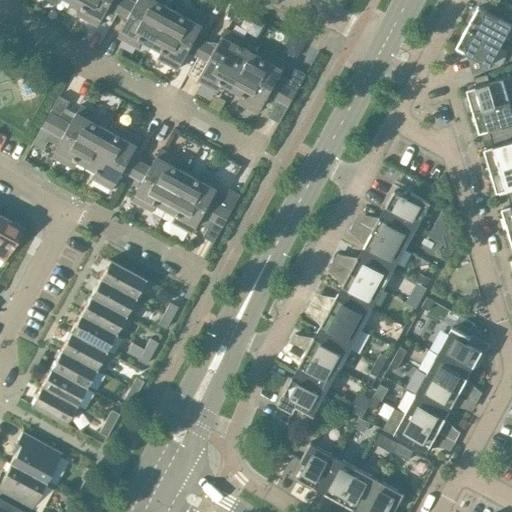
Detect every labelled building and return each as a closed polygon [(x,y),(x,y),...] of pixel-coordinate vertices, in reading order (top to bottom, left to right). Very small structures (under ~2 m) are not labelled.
[(118,12),(122,5),(112,0),(72,0),(72,1),(81,7),(77,14),(98,25),(108,7),(118,12)] [(124,0),(122,5),(162,27),(172,9),(162,3),(164,0),(137,0),(136,3),(129,0),(124,0)] [(152,45),(162,27),(122,5),(118,12),(128,17),(118,36),(138,47),(142,40),(152,45)] [(162,27),(202,49),(206,42),(196,36),(206,18),(186,6),(182,14),(172,9),(162,27)] [(467,26),(501,44),(511,25),(499,18),(487,11),(478,7),(467,26)] [(466,51),(472,74),(487,70),(501,44),(467,26),(456,46),(466,51)] [(198,56),(202,49),(162,27),(152,45),(162,50),(158,58),(178,69),(188,50),(198,56)] [(202,49),(242,71),(252,52),(242,47),(246,40),(226,28),(216,47),(206,42),(202,49)] [(232,89),(242,71),(202,49),(198,56),(208,61),(198,80),(218,91),(222,83),(232,89)] [(242,71),(292,98),(306,74),(295,68),(289,78),(280,73),(286,61),(266,50),(262,58),(252,52),(242,71)] [(268,117),(279,123),(292,98),(242,71),(232,89),(242,94),(238,102),(258,113),(265,100),(275,105),(268,117)] [(467,89),(473,110),(511,98),(511,75),(490,82),(487,74),(474,78),(476,86),(467,89)] [(46,119),(96,147),(106,129),(97,123),(101,116),(80,105),(74,117),(64,112),(70,101),(59,95),(46,119)] [(489,129),(491,137),(511,131),(511,98),(473,110),(479,132),(489,129)] [(86,165),(96,147),(46,119),(33,143),(43,149),(48,141),(58,146),(52,156),(73,167),(77,160),(86,165)] [(96,147),(136,169),(140,162),(130,156),(141,138),(120,126),(116,134),(106,129),(96,147)] [(484,148),(490,170),(511,163),(511,131),(491,137),(493,145),(484,148)] [(133,176),(136,169),(96,147),(86,165),(96,170),(92,178),(113,189),(123,170),(133,176)] [(136,169),(176,190),(186,172),(177,167),(181,159),(160,148),(150,167),(140,162),(136,169)] [(506,189),(509,197),(511,195),(511,163),(490,170),(497,191),(506,189)] [(166,209),(176,190),(136,169),(133,176),(142,181),(132,200),(153,211),(157,203),(166,209)] [(176,190),(227,218),(240,194),(229,188),(225,195),(216,190),(221,181),(200,170),(196,178),(186,172),(176,190)] [(383,211),(416,229),(430,202),(412,192),(409,197),(394,189),(383,211)] [(203,236),(214,242),(227,218),(176,190),(166,209),(176,214),(172,221),(192,233),(198,222),(208,227),(203,236)] [(508,229),(511,228),(511,195),(509,197),(511,205),(502,208),(508,229)] [(372,231),(405,249),(416,229),(383,211),(372,231)] [(0,221),(0,258),(3,261),(22,227),(2,217),(0,221)] [(361,251),(394,269),(405,249),(372,231),(361,251)] [(446,245),(453,249),(454,246),(450,232),(443,234),(446,245)] [(440,255),(447,259),(453,249),(446,245),(440,255)] [(350,271),(383,289),(394,269),(361,251),(350,271)] [(99,278),(134,297),(144,279),(109,259),(99,278)] [(339,291),(372,309),(383,289),(350,271),(339,291)] [(89,296),(124,315),(134,297),(99,278),(89,296)] [(328,311),(361,329),(372,309),(339,291),(328,311)] [(79,314),(114,333),(124,315),(89,296),(79,314)] [(421,307),(428,311),(434,301),(427,297),(421,307)] [(163,313),(171,317),(177,306),(169,302),(163,313)] [(317,331),(350,349),(361,329),(328,311),(317,331)] [(157,324),(165,328),(171,317),(163,313),(157,324)] [(70,332),(104,351),(114,333),(79,314),(70,332)] [(437,353),(470,371),(482,350),(468,342),(471,337),(452,326),(437,353)] [(306,351),(339,369),(350,349),(317,331),(306,351)] [(60,350),(95,369),(104,351),(70,332),(60,350)] [(144,349),(151,353),(157,342),(150,338),(144,349)] [(395,356),(402,360),(407,350),(400,346),(395,356)] [(138,360),(145,364),(151,353),(144,349),(138,360)] [(50,367),(85,386),(95,369),(60,350),(50,367)] [(295,371),(328,389),(339,369),(306,351),(295,371)] [(375,362),(382,366),(387,356),(380,353),(375,362)] [(426,373),(459,391),(470,371),(437,353),(426,373)] [(389,366),(396,369),(402,360),(395,356),(389,366)] [(370,372),(377,376),(382,366),(375,362),(370,372)] [(40,385),(75,404),(85,386),(50,367),(40,385)] [(297,407),(314,416),(328,389),(295,371),(277,404),(294,413),(297,407)] [(416,393),(449,411),(459,391),(426,373),(416,393)] [(129,388),(137,392),(143,381),(135,376),(129,388)] [(30,404),(65,423),(75,404),(40,385),(30,404)] [(123,399),(131,403),(137,392),(129,388),(123,399)] [(405,413),(438,431),(449,411),(416,393),(405,413)] [(366,409),(368,406),(371,399),(364,395),(359,405),(366,409)] [(368,406),(374,410),(380,400),(373,396),(371,399),(368,406)] [(104,420),(112,425),(118,414),(111,409),(104,420)] [(393,434),(426,452),(438,431),(405,413),(393,434)] [(356,422),(365,428),(369,421),(359,415),(356,422)] [(98,432),(106,436),(112,425),(104,420),(98,432)] [(9,462),(44,481),(60,452),(22,431),(15,444),(18,446),(9,462)] [(298,477),(319,489),(337,456),(310,441),(300,460),(305,463),(298,477)] [(392,451),(408,460),(413,451),(397,442),(392,451)] [(319,489),(339,500),(357,467),(337,456),(319,489)] [(0,479),(0,494),(29,510),(44,481),(9,462),(0,479)] [(339,500),(359,511),(377,478),(357,467),(339,500)] [(359,511),(361,511),(386,511),(389,508),(394,511),(404,492),(377,478),(359,511)] [(0,511),(27,511),(29,510),(0,494),(0,511)]
